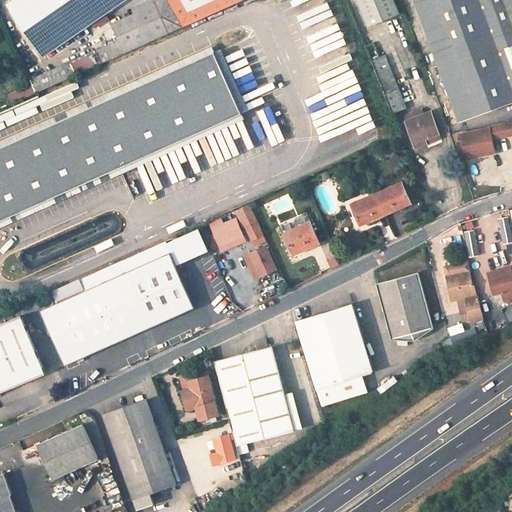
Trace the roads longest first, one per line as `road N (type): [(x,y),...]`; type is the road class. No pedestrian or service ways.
road 1 (residential): [(511,199),(463,214),(0,433)]
road 2 (motorway): [(511,375),(318,511)]
road 3 (motorway): [(365,511),(511,409)]
